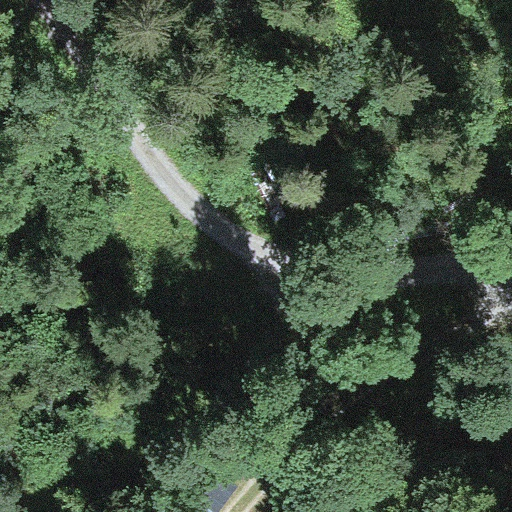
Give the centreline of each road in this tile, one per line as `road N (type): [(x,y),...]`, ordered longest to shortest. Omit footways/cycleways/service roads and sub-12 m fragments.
road 1 (track): [(37,0),(224,207),(332,287),(487,303)]
road 2 (track): [(511,281),(246,511)]
